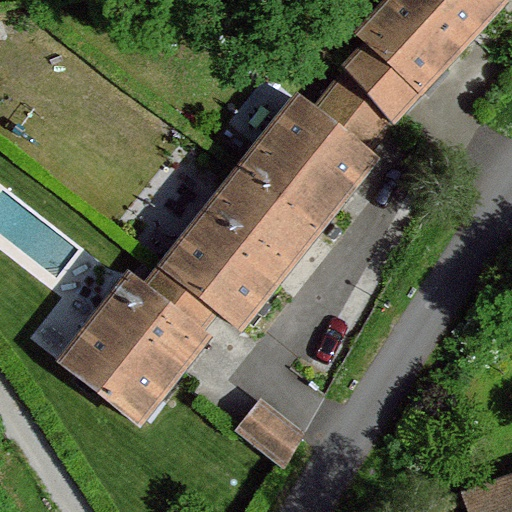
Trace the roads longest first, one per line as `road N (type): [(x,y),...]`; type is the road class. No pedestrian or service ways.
road 1 (residential): [(511,192),(304,511)]
road 2 (track): [(0,383),(83,511)]
